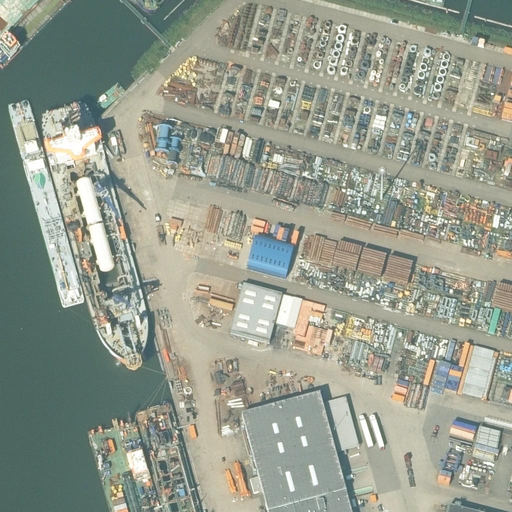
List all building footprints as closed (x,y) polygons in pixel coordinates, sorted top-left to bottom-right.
[(336,32),(339,20),(329,17),(326,29),(336,32)] [(399,49),(421,55),(424,43),(403,36),(399,49)] [(212,65),(215,53),(209,51),(206,63),(212,65)] [(220,55),(217,67),(222,69),(225,57),(220,55)] [(239,74),(241,61),(231,59),(228,71),(239,74)] [(268,73),(269,67),(244,62),(243,67),(268,73)] [(271,70),(270,79),(283,81),(285,72),(271,70)] [(216,91),(220,80),(216,78),(212,89),(216,91)] [(252,87),(254,81),(242,78),(240,84),(252,87)] [(206,102),(210,89),(204,87),(200,100),(206,102)] [(369,112),(373,97),(363,94),(358,109),(369,112)] [(377,110),(392,114),(395,103),(380,98),(377,110)] [(384,179),(385,166),(373,165),(373,178),(384,179)] [(396,171),(394,184),(409,186),(411,174),(396,171)] [(202,209),(204,196),(169,191),(167,204),(202,209)] [(255,239),(247,269),(286,279),(294,249),(255,239)] [(186,292),(189,306),(195,305),(195,304),(215,299),(212,286),(186,292)] [(294,300),(243,287),(230,335),(270,345),(274,326),(286,329),(294,300)] [(391,338),(395,327),(389,325),(386,336),(391,338)] [(386,341),(383,352),(365,349),(368,336),(352,333),(346,358),(386,366),(391,342),(386,341)] [(495,373),(502,345),(447,333),(436,381),(490,393),(492,384),(497,386),(500,374),(495,373)] [(344,387),(322,392),(334,445),(356,440),(344,387)] [(511,390),(504,389),(501,400),(508,402),(511,390)] [(320,396),(242,417),(258,478),(250,480),(254,494),(262,492),(267,511),(351,511),(336,455),(323,406),(320,396)]
